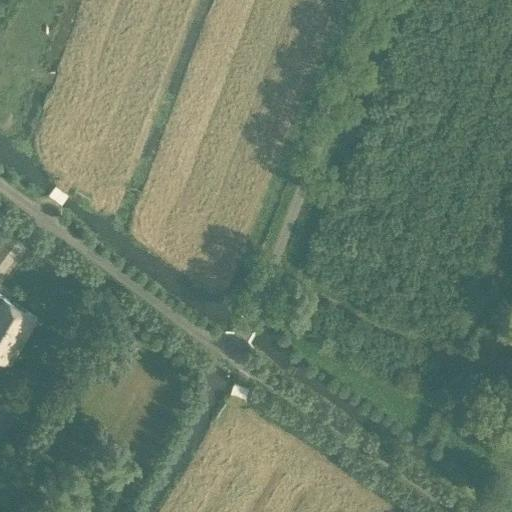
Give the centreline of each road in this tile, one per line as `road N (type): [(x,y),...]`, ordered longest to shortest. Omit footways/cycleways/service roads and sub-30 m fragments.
road 1 (unclassified): [(229,354),(254,316),(375,0)]
road 2 (unclassified): [(229,354),(0,185)]
road 3 (unclassified): [(453,511),(229,354)]
